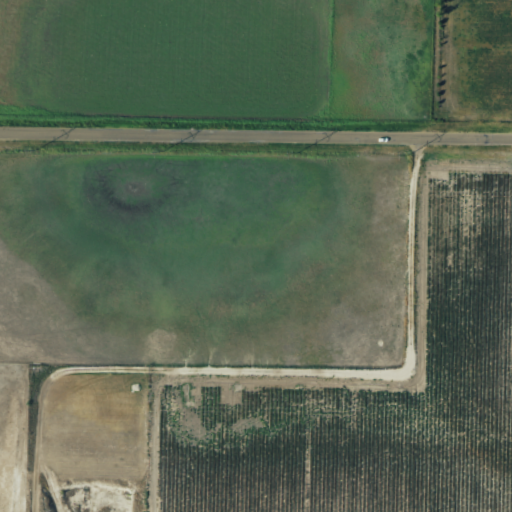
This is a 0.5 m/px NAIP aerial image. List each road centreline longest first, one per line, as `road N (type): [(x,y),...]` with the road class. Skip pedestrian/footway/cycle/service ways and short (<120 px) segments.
road 1 (residential): [(407,153),(412,281),(392,358),(351,374),(86,389),(70,405),(64,511)]
road 2 (residential): [(511,153),(0,144)]
